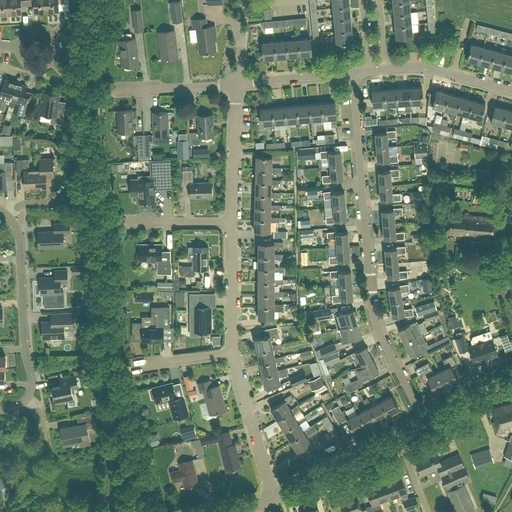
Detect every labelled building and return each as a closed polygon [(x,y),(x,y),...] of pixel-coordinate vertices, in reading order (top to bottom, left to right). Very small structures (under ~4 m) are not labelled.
[(0,0),(0,14),(9,14),(8,0),(0,0)] [(8,0),(9,14),(22,13),(21,5),(27,4),(27,0),(8,0)] [(27,0),(27,4),(34,4),(34,13),(46,12),(45,0),(27,0)] [(45,0),(46,12),(59,11),(58,3),(65,2),(64,0),(45,0)] [(411,12),(409,0),(408,0),(393,2),(394,14),(411,12)] [(182,21),(180,1),(169,2),(172,22),(182,21)] [(334,7),(335,19),(351,18),(350,6),(334,7)] [(143,30),(140,9),(131,10),(134,31),(143,30)] [(272,17),(271,9),(263,10),(264,18),(272,17)] [(412,24),(411,12),(394,14),(396,26),(412,24)] [(207,27),(206,18),(193,20),(194,29),(197,29),(200,53),(216,51),(214,36),(216,35),(215,26),(207,27)] [(351,18),(335,19),(336,32),(352,30),(351,18)] [(413,36),(412,24),(396,26),(397,38),(413,36)] [(489,27),(478,24),(476,30),(487,33),(489,27)] [(501,30),(489,27),(487,33),(499,36),(501,30)] [(352,30),(336,32),(337,44),(353,42),(352,30)] [(508,45),(509,45),(511,34),(511,33),(501,30),(499,36),(503,37),(501,45),(508,47),(508,45)] [(178,57),(175,31),(159,33),(162,59),(178,57)] [(132,38),(131,33),(122,34),(123,39),(120,40),(123,66),(138,64),(135,38),(132,38)] [(288,56),(300,55),(298,39),(297,35),(292,35),(292,39),(286,40),(288,56)] [(298,39),(300,55),(312,54),(310,37),(298,39)] [(288,56),(286,40),(274,41),(276,57),(288,56)] [(264,59),(276,57),(274,41),(262,42),(264,59)] [(468,59),(479,63),(484,47),(472,43),(468,59)] [(495,50),(484,47),(479,63),(491,66),(495,50)] [(495,50),(491,66),(503,69),(507,53),(506,53),(507,50),(503,49),(502,51),(495,50)] [(511,54),(507,53),(503,69),(511,71),(511,54)] [(3,102),(9,104),(16,83),(4,79),(0,92),(0,107),(1,108),(3,102)] [(28,86),(16,83),(9,104),(16,106),(14,112),(25,115),(32,93),(26,91),(28,86)] [(422,86),(410,87),(411,103),(423,102),(422,86)] [(410,87),(397,88),(398,104),(405,104),(406,112),(410,111),(410,103),(411,103),(410,87)] [(398,104),(397,88),(385,89),(386,105),(398,104)] [(386,105),(385,89),(372,90),(373,106),(386,105)] [(445,109),(449,93),(437,90),(433,106),(445,109)] [(58,95),(42,93),(40,108),(41,108),(40,114),(50,115),(49,122),(62,124),(64,111),(57,110),(58,95)] [(461,97),(449,93),(445,109),(451,111),(449,118),(454,120),(456,112),(457,112),(461,97)] [(469,116),(473,100),(461,97),(457,112),(463,114),(461,121),(466,122),(468,115),(469,116)] [(473,100),(469,116),(478,118),(477,123),(482,125),(484,119),(482,118),(486,103),(473,100)] [(322,103),(324,119),(331,118),(332,127),(337,126),(335,102),(322,103)] [(310,104),(311,120),(324,119),(322,103),(310,104)] [(299,121),(311,120),(310,104),(297,105),(299,121)] [(299,121),(297,105),(285,106),(287,122),(299,121)] [(274,124),(287,122),(285,106),(273,107),(274,124)] [(491,121),(503,125),(508,109),(495,106),(491,121)] [(273,124),(274,124),(273,107),(260,109),(262,125),(269,124),(269,128),(274,128),(273,124)] [(139,157),(145,157),(144,135),(138,135),(134,135),(134,132),(133,109),(114,110),(115,111),(118,111),(118,132),(115,132),(115,133),(134,132),(134,143),(138,143),(139,157)] [(150,134),(144,135),(145,157),(151,156),(151,142),(154,142),(154,137),(155,137),(155,135),(173,134),(173,133),(169,134),(168,112),(172,112),(153,112),(154,135),(150,135),(150,134)] [(213,136),(212,114),(193,115),(193,116),(197,116),(198,132),(189,133),(190,144),(201,144),(200,137),(213,136)] [(376,147),(388,146),(388,138),(396,137),(395,130),(387,130),(387,132),(375,133),(376,147)] [(334,134),(325,135),(325,143),(335,142),(334,134)] [(325,143),(325,135),(324,135),(324,139),(316,139),(317,144),(325,143)] [(187,140),(177,140),(177,157),(188,157),(187,140)] [(389,155),(388,146),(376,147),(378,161),(389,160),(389,162),(398,161),(397,154),(389,155)] [(196,160),(211,160),(210,148),(195,149),(196,160)] [(315,158),(315,148),(298,149),(299,160),(315,158)] [(330,166),(342,165),(341,151),(329,152),(329,150),(320,151),(321,158),(329,157),(330,166)] [(271,169),(272,167),(272,159),(281,159),(281,155),(272,155),(272,156),(256,156),(256,168),(271,169)] [(40,169),(34,170),(35,190),(39,190),(41,188),(46,188),(46,173),(53,172),(52,158),(39,158),(40,169)] [(32,190),(35,190),(34,170),(29,170),(28,159),(16,159),(17,174),(24,173),(24,189),(30,188),(32,190)] [(170,173),(169,159),(150,160),(150,176),(159,176),(159,173),(170,173)] [(0,189),(6,189),(5,176),(12,176),(11,162),(0,162),(0,189)] [(343,179),(342,165),(330,166),(331,175),(322,175),(323,182),(332,182),(331,180),(343,179)] [(193,182),(192,166),(183,167),(184,184),(190,184),(190,198),(212,197),(212,177),(211,178),(211,182),(193,182)] [(256,168),(255,181),(271,181),(271,180),(272,172),(280,172),(281,168),(272,167),(271,169),(256,168)] [(322,168),(306,169),(307,179),(322,179),(322,168)] [(380,186),(391,185),(390,176),(399,176),(398,169),(390,169),(390,171),(378,172),(380,186)] [(146,180),(146,175),(139,176),(139,180),(131,180),(131,178),(130,178),(131,195),(131,193),(139,193),(139,201),(136,201),(136,202),(155,202),(154,179),(146,180)] [(511,184),(511,175),(497,175),(497,184),(511,184)] [(255,181),(255,193),(271,194),(271,192),(271,184),(280,185),(280,180),(271,180),(271,181),(255,181)] [(391,185),(380,186),(381,200),(392,199),(392,201),(401,200),(400,193),(392,193),(391,185)] [(466,199),(467,188),(458,188),(457,198),(466,199)] [(424,201),(423,190),(411,191),(412,202),(424,201)] [(475,190),(473,202),(488,204),(487,213),(491,213),(492,204),(490,204),(491,192),(475,190)] [(324,192),(324,199),(333,198),(334,206),(345,205),(344,191),(333,192),(333,191),(324,192)] [(271,194),(255,193),(255,206),(271,206),(271,205),(271,197),(280,197),(280,192),(271,192),(271,194)] [(270,219),(270,217),(270,209),(279,209),(279,205),(271,205),(271,206),(255,206),(254,218),(270,219)] [(345,205),(334,206),(334,215),(326,216),(326,223),(335,222),(335,221),(347,220),(345,205)] [(382,210),(383,224),(395,224),(394,215),(402,214),(402,207),(393,208),(393,209),(382,210)] [(503,211),(494,210),(494,215),(476,213),(476,215),(461,214),(449,213),(447,233),(460,234),(474,235),(473,238),(496,240),(497,225),(502,225),(503,211)] [(279,217),(270,217),(270,219),(254,218),(254,231),(270,231),(270,221),(279,222),(279,217)] [(69,233),(69,223),(54,223),(54,231),(38,232),(38,241),(40,241),(40,248),(63,247),(62,233),(69,233)] [(395,224),(383,224),(384,239),(396,238),(396,239),(404,238),(404,232),(395,232),(395,224)] [(183,240),(182,228),(174,228),(174,241),(183,240)] [(327,233),(328,239),(336,238),(337,247),(349,246),(348,232),(336,233),(336,231),(327,232),(327,233)] [(258,243),(258,256),(274,256),(274,254),(274,246),(283,246),(283,242),(274,242),(274,243),(258,243)] [(162,258),(161,244),(139,244),(140,264),(141,264),(141,260),(158,260),(158,272),(168,272),(168,258),(162,258)] [(350,261),(349,246),(337,247),(338,255),(329,256),(330,263),(338,263),(338,262),(350,261)] [(385,249),(386,263),(398,262),(397,253),(406,253),(405,246),(396,246),(397,248),(385,249)] [(209,269),(209,247),(189,247),(189,260),(193,260),(193,266),(181,266),(181,275),(195,275),(195,269),(209,269)] [(274,256),(258,256),(258,268),(274,268),(274,267),(274,259),(283,259),(283,254),(274,254),(274,256)] [(398,262),(386,263),(387,278),(399,277),(399,278),(408,277),(407,270),(399,271),(398,262)] [(429,276),(428,266),(422,267),(422,271),(416,272),(417,278),(429,276)] [(258,268),(258,281),(274,281),(274,279),(274,271),(283,271),(283,267),(274,267),(274,268),(258,268)] [(67,283),(67,270),(54,270),(55,277),(40,278),(41,293),(44,293),(44,307),(63,306),(63,292),(61,292),(60,283),(67,283)] [(340,286),(352,285),(351,270),(339,271),(339,270),(330,271),(331,278),(340,277),(340,286)] [(434,289),(432,277),(418,279),(419,286),(422,286),(423,290),(434,289)] [(258,281),(258,293),(274,293),(274,292),(274,284),(283,284),(283,279),(274,279),(274,281),(258,281)] [(389,288),(391,303),(402,301),(401,292),(410,291),(408,284),(400,285),(400,286),(389,288)] [(353,299),(352,285),(340,286),(341,294),(332,295),(333,302),(342,301),(341,300),(353,299)] [(274,293),(258,293),(258,305),(274,305),(274,304),(274,296),(283,296),(283,292),(274,292),(274,293)] [(190,293),(190,336),(201,336),(201,331),(211,331),(210,308),(210,307),(203,307),(203,293),(190,293)] [(402,301),(391,303),(393,317),(405,315),(405,316),(414,315),(412,308),(404,309),(402,301)] [(432,307),(430,302),(415,307),(417,315),(437,309),(436,305),(432,307)] [(283,304),(274,304),(274,305),(258,305),(258,318),(264,318),(264,325),(276,323),(276,318),(274,318),(274,311),(283,311),(283,304)] [(143,341),(164,341),(164,327),(169,327),(169,307),(151,307),(151,322),(132,322),(132,339),(143,339),(143,341)] [(331,317),(330,307),(313,310),(313,312),(304,313),(305,320),(314,318),(315,320),(331,317)] [(449,334),(441,308),(423,314),(425,320),(439,316),(445,335),(449,334)] [(340,328),(358,323),(354,309),(343,312),(342,311),(333,313),(338,329),(340,328)] [(73,330),(73,327),(73,312),(50,314),(50,322),(42,322),(42,338),(64,337),(63,330),(73,330)] [(459,322),(457,314),(449,316),(452,324),(454,326),(458,324),(459,322)] [(398,329),(404,342),(415,337),(422,334),(418,327),(419,326),(417,321),(408,325),(398,329)] [(362,337),(358,323),(340,328),(342,336),(340,337),(342,343),(351,341),(351,340),(362,337)] [(254,338),(257,350),(272,347),(272,346),(270,338),(279,336),(277,327),(261,330),(262,336),(254,338)] [(462,336),(460,331),(455,333),(457,337),(454,338),(459,352),(468,349),(463,335),(462,336)] [(486,334),(482,333),(473,336),(471,341),(473,347),(469,348),(474,361),(478,359),(479,361),(484,360),(484,362),(489,360),(489,358),(493,357),(492,354),(497,353),(493,340),(489,341),(486,334)] [(419,345),(415,337),(404,342),(411,355),(421,350),(424,356),(444,347),(447,352),(454,348),(448,336),(428,345),(426,341),(419,345)] [(337,351),(333,343),(316,350),(319,358),(323,356),(323,357),(337,351)] [(257,350),(259,363),(275,359),(275,358),(273,350),(282,348),(281,344),(272,346),(272,347),(257,350)] [(357,366),(372,359),(366,346),(347,356),(350,362),(353,360),(357,366)] [(304,360),(315,359),(314,351),(303,352),(304,360)] [(339,359),(337,353),(320,360),(329,381),(332,379),(326,365),(339,359)] [(439,371),(447,387),(458,381),(451,367),(456,365),(452,355),(442,359),(446,368),(439,371)] [(275,359),(259,363),(262,375),(278,372),(277,370),(276,362),(284,361),(283,356),(275,358),(275,359)] [(465,368),(470,366),(467,357),(462,358),(465,368)] [(379,371),(372,359),(357,366),(353,368),(359,378),(343,386),(347,394),(363,385),(361,381),(379,371)] [(435,392),(447,387),(439,371),(434,373),(428,362),(416,368),(423,381),(428,379),(435,392)] [(286,368),(277,370),(278,372),(262,375),(265,387),(280,384),(279,378),(288,376),(286,368)] [(305,375),(303,371),(289,378),(293,386),(311,377),(309,373),(305,375)] [(95,381),(93,372),(84,374),(86,383),(95,381)] [(78,387),(76,375),(61,378),(63,385),(52,387),(55,404),(65,402),(64,400),(70,399),(74,392),(74,388),(78,387)] [(186,377),(189,391),(196,389),(192,375),(186,377)] [(324,385),(321,376),(308,381),(312,390),(324,385)] [(212,387),(210,379),(198,383),(200,392),(204,391),(210,414),(226,410),(220,385),(212,387)] [(152,388),(149,389),(152,399),(155,398),(157,402),(168,399),(174,419),(188,415),(182,394),(177,396),(173,382),(152,388)] [(192,399),(200,397),(199,390),(190,392),(192,399)] [(380,402),(387,415),(399,409),(391,396),(382,400),(378,392),(374,394),(378,402),(380,402)] [(291,411),(290,410),(286,403),(293,398),(291,394),(283,399),(284,400),(270,408),(277,419),(291,411)] [(348,395),(340,401),(344,406),(352,399),(348,395)] [(376,421),(387,415),(380,402),(378,402),(372,406),(367,398),(363,400),(367,408),(369,407),(376,421)] [(511,429),(511,401),(492,407),(496,421),(492,422),(495,435),(511,429)] [(365,427),(376,421),(369,407),(367,408),(360,412),(356,404),(352,406),(356,414),(358,413),(365,427)] [(277,419),(284,430),(297,421),(296,420),(304,415),(297,405),(290,410),(291,411),(277,419)] [(358,413),(356,414),(350,418),(345,409),(342,411),(338,405),(332,409),(339,423),(347,419),(354,432),(365,427),(358,413)] [(93,427),(90,413),(77,416),(78,424),(60,428),(63,445),(80,442),(80,446),(90,444),(87,428),(93,427)] [(297,421),(284,430),(290,440),(304,432),(303,431),(299,424),(307,420),(304,415),(296,420),(297,421)] [(193,425),(179,428),(183,440),(196,437),(193,425)] [(310,426),(303,431),(304,432),(290,440),(297,451),(310,443),(305,435),(313,430),(310,426)] [(330,439),(330,440),(338,435),(334,428),(318,438),(322,444),(330,439)] [(221,447),(227,472),(241,468),(235,443),(232,444),(229,431),(200,438),(202,445),(220,441),(221,447)] [(338,435),(330,440),(337,450),(345,445),(338,435)] [(204,457),(200,439),(191,441),(193,448),(195,447),(198,458),(204,457)] [(511,441),(509,441),(503,456),(506,457),(504,464),(511,467),(511,441)] [(494,462),(489,448),(470,454),(475,471),(481,469),(480,467),(494,462)] [(440,462),(435,451),(415,460),(422,475),(437,468),(446,487),(448,491),(456,511),(469,511),(475,510),(463,484),(461,481),(469,477),(458,454),(440,462)] [(199,485),(193,459),(179,463),(181,469),(171,472),(173,482),(183,480),(185,488),(199,485)] [(383,481),(390,499),(402,495),(404,500),(403,500),(407,511),(419,506),(415,496),(408,499),(406,493),(407,493),(400,475),(383,481)] [(390,499),(383,481),(366,487),(372,505),(374,505),(376,511),(372,511),(381,511),(381,509),(379,509),(377,504),(390,499)] [(361,510),(357,497),(340,503),(342,511),(355,511),(356,511),(361,510)]
